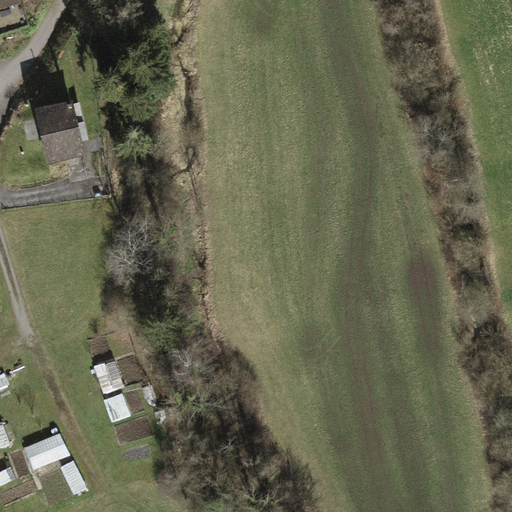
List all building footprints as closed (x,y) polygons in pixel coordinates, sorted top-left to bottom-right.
[(25,0),(0,0),(0,25),(31,17),(25,0)] [(81,108),(44,118),(57,172),(94,163),(81,108)] [(97,371),(108,411),(140,402),(136,388),(128,390),(121,364),(97,371)] [(27,444),(32,468),(71,459),(66,436),(27,444)] [(86,489),(78,467),(66,471),(74,493),(86,489)]
